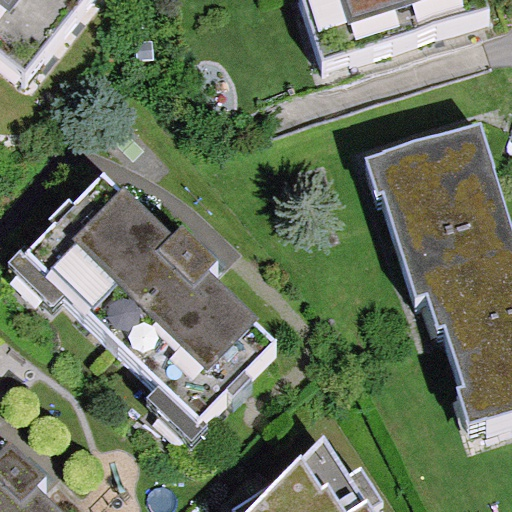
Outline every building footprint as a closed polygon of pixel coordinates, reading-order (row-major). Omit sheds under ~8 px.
[(0,0),(0,63),(27,85),(94,0),(0,0)] [(299,0),(323,74),(493,21),(485,0),(299,0)] [(461,442),(511,426),(511,278),(511,279),(487,204),(467,140),(357,174),(401,313),(419,307),(461,442)] [(201,448),(278,369),(214,307),(223,297),(187,262),(178,272),(105,203),(28,283),(201,448)] [(0,352),(12,340),(0,329),(0,352)] [(0,511),(34,511),(29,507),(40,495),(4,460),(0,463),(0,511)] [(353,511),(323,468),(281,511),(353,511)]
